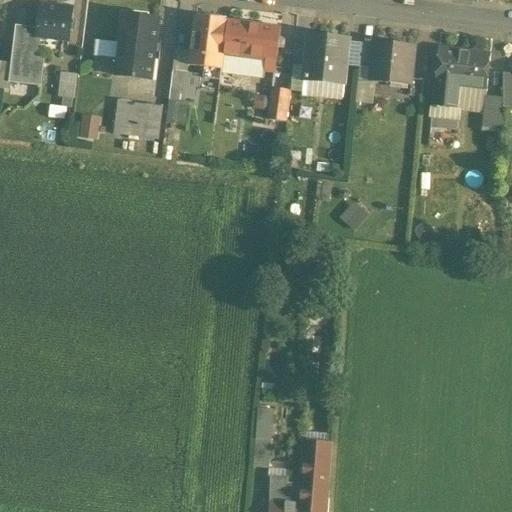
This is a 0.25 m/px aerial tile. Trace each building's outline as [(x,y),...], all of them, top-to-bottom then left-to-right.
[(73,10),(40,6),(37,30),(36,38),(40,39),(69,43),(73,10)] [(157,20),(126,16),(118,77),(150,81),(157,20)] [(229,23),(196,19),(191,67),(222,71),(224,55),(225,55),(229,23)] [(281,29),(229,23),(225,55),(268,61),(266,74),(275,75),(281,29)] [(40,39),(36,38),(37,30),(17,28),(9,89),(39,92),(42,64),(37,63),(40,39)] [(350,41),(310,36),(305,81),(345,86),(350,41)] [(96,41),(97,67),(118,66),(116,40),(96,41)] [(415,46),(374,42),(371,77),(374,82),(389,83),(394,80),(409,81),(409,85),(411,85),(415,46)] [(491,54),(439,47),(436,84),(487,90),(491,54)] [(60,96),(77,97),(79,73),(62,72),(60,96)] [(504,106),(511,106),(511,72),(505,73),(505,96),(486,95),(485,131),(503,131),(504,106)] [(290,121),(291,88),(271,87),(270,120),(290,121)] [(256,94),(254,108),(268,110),(270,95),(256,94)] [(170,122),(188,123),(189,101),(171,100),(170,122)] [(118,102),(117,138),(164,138),(164,102),(118,102)] [(434,105),(432,127),(462,130),(464,108),(434,105)] [(84,114),(81,138),(99,140),(101,116),(84,114)] [(343,219),(358,229),(370,211),(354,201),(343,219)] [(261,429),(267,429),(267,439),(274,439),(274,408),(261,408),(261,429)] [(332,445),(305,442),(301,490),(302,490),(300,511),(328,511),(330,500),(328,499),(329,491),(328,491),(332,445)] [(289,479),(271,478),(269,511),(300,511),(302,490),(301,490),(292,489),(292,484),(288,484),(289,479)]
